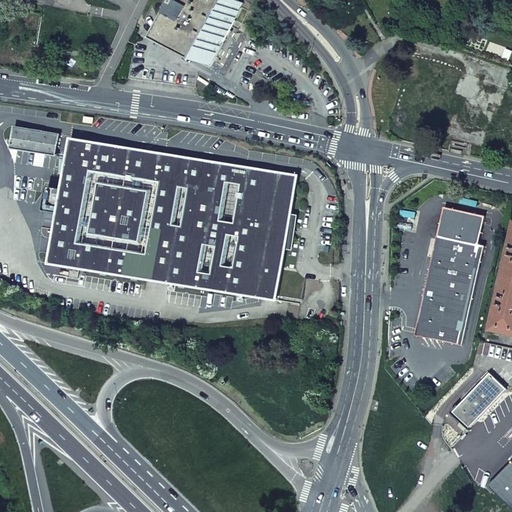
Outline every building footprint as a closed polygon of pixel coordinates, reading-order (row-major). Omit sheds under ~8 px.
[(192,5),(194,0),(165,0),(161,7),(185,20),(192,5)] [(244,3),(238,0),(194,0),(192,5),(185,20),(171,44),(211,65),(244,3)] [(0,33),(0,56),(29,60),(30,55),(24,54),(26,37),(0,33)] [(197,88),(198,76),(199,73),(132,64),(130,79),(197,88)] [(57,157),(61,136),(15,129),(11,150),(57,157)] [(297,176),(72,141),(52,265),(278,301),(297,176)] [(446,209),(439,237),(476,245),(483,217),(446,209)] [(463,345),(484,247),(476,245),(439,237),(433,262),(418,333),(417,336),(424,337),(462,345),(463,345)] [(511,244),(493,332),(511,335),(511,244)] [(507,390),(490,374),(454,413),(470,428),(507,390)] [(511,464),(490,486),(511,507),(511,464)]
